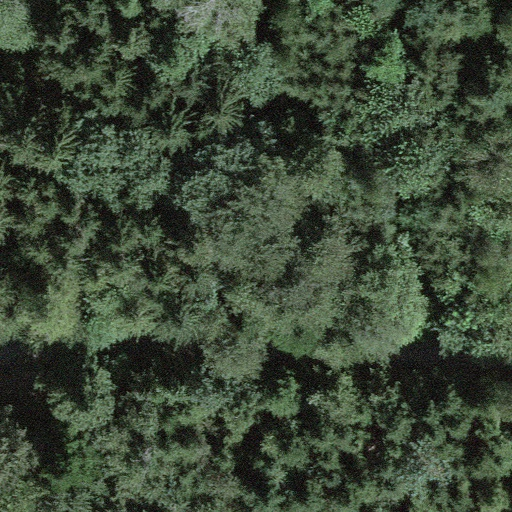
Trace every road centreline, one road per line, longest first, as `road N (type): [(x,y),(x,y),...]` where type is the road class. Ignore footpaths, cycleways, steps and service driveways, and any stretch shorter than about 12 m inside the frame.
road 1 (track): [(0,346),(511,352)]
road 2 (track): [(149,511),(0,354)]
